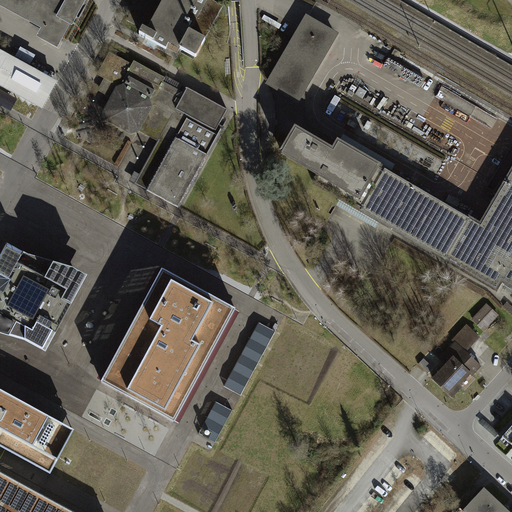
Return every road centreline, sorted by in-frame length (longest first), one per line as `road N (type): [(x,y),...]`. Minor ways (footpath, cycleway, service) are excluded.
road 1 (residential): [(249,0),(253,159),(285,252),(327,310),(458,428)]
road 2 (residential): [(0,205),(111,0)]
